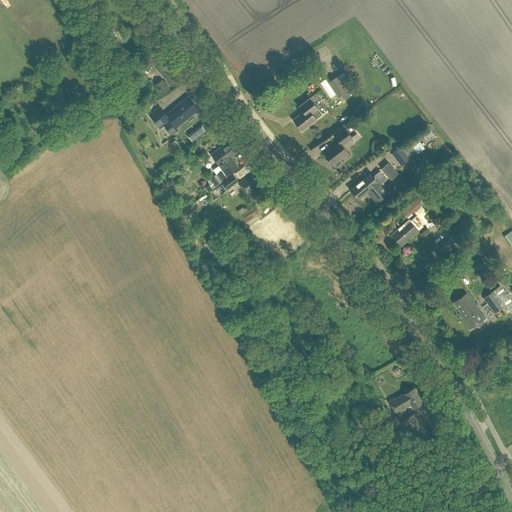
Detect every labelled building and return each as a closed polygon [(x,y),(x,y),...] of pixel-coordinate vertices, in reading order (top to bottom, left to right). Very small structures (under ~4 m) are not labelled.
[(130,43),(122,32),(117,35),(125,46),(130,43)] [(133,48),(127,53),(136,66),(143,61),(133,48)] [(159,70),(166,79),(157,86),(162,93),(172,86),(171,84),(183,74),(173,60),(159,70)] [(329,81),(339,97),(355,86),(345,71),(338,76),(329,81)] [(163,125),(171,135),(178,129),(176,127),(198,109),(188,96),(166,114),(159,107),(149,115),(160,128),(163,125)] [(293,119),(302,130),(316,119),(322,114),(310,98),(299,106),(303,111),(293,119)] [(339,142),(324,153),(333,164),(348,153),(342,145),(352,137),(346,129),(335,137),(339,142)] [(191,141),(197,137),(193,131),(187,136),(191,141)] [(239,149),(231,139),(211,155),(219,166),(216,168),(220,172),(216,175),(221,182),(232,173),(228,168),(235,162),(230,156),(239,149)] [(391,153),(400,165),(417,151),(407,139),(391,153)] [(178,152),(182,149),(175,140),(171,143),(178,152)] [(248,175),(238,183),(246,195),(248,193),(253,200),(262,193),(257,185),(263,180),(257,172),(249,177),(248,175)] [(358,199),(369,190),(378,201),(387,193),(371,173),(350,189),(358,199)] [(221,183),(227,190),(238,181),(233,174),(221,183)] [(406,207),(411,213),(422,202),(418,197),(406,207)] [(240,215),(244,222),(259,211),(254,205),(240,215)] [(416,215),(410,221),(409,219),(392,234),(401,245),(418,230),(417,228),(423,222),(416,215)] [(455,246),(449,239),(440,245),(446,252),(455,246)] [(483,297),(495,313),(506,305),(510,312),(511,311),(511,302),(500,285),(494,289),(483,297)] [(458,313),(470,329),(486,318),(468,292),(453,302),(460,312),(458,313)] [(414,388),(397,398),(390,403),(395,411),(409,402),(413,409),(423,403),(414,388)] [(412,416),(401,423),(411,439),(423,430),(412,416)]
